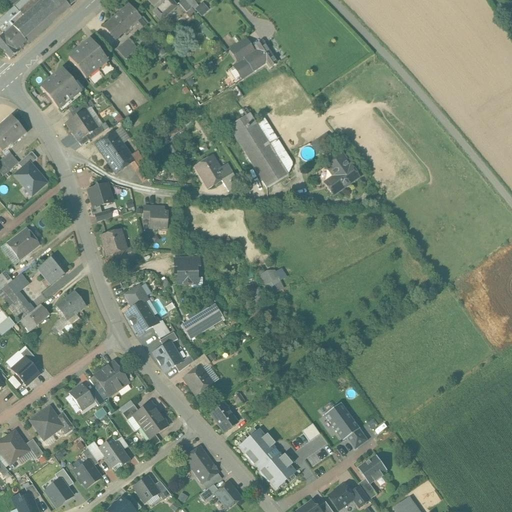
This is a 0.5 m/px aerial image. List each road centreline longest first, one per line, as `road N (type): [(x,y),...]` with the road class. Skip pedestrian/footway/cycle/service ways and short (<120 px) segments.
road 1 (unclassified): [(511,204),(381,48),(330,0)]
road 2 (residential): [(56,151),(118,182),(256,199)]
road 3 (residential): [(56,151),(120,337)]
road 4 (residential): [(0,423),(120,337)]
road 5 (residential): [(83,511),(199,429)]
road 6 (residential): [(120,337),(199,429)]
